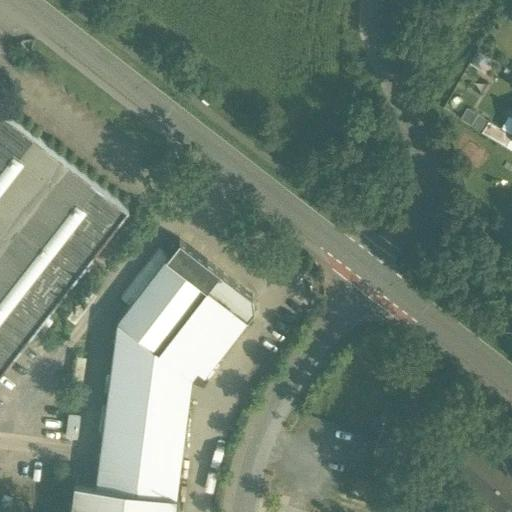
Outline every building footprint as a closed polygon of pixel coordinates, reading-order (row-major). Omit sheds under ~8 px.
[(0,371),(128,207),(0,107),(0,371)] [(460,119),(481,132),(488,120),(467,107),(460,119)] [(511,135),(488,120),(481,132),(505,146),(511,135)] [(157,248),(120,296),(129,303),(117,319),(95,483),(95,484),(174,494),(190,375),(194,378),(202,381),(207,374),(203,371),(253,307),(252,295),(178,238),(166,255),(157,248)] [(425,414),(386,403),(372,453),(392,459),(394,455),(407,458),(409,450),(414,451),(425,414)] [(503,511),(511,502),(511,463),(474,431),(445,465),(459,477),(499,511),(503,511)] [(439,459),(424,477),(420,475),(413,488),(429,497),(435,489),(443,496),(459,477),(445,465),(439,459)] [(379,474),(356,468),(350,487),(375,494),(376,491),(375,490),(379,474)] [(426,502),(429,497),(413,488),(420,475),(405,472),(403,481),(401,490),(426,502)] [(403,481),(379,474),(375,490),(376,491),(382,492),(399,497),(401,490),(403,481)] [(95,483),(74,480),(69,511),(172,511),(174,494),(95,484),(95,483)] [(399,497),(382,492),(378,503),(395,508),(399,497)]
